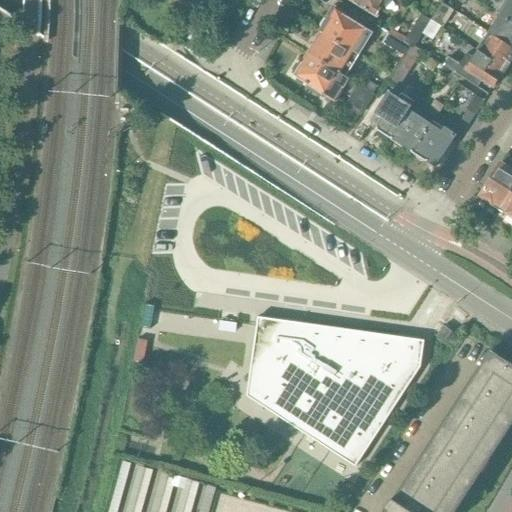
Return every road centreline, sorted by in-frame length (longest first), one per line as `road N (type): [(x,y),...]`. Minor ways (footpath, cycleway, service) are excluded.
road 1 (tertiary): [(413,257),(14,0)]
road 2 (track): [(154,166),(125,253),(65,511)]
road 3 (residential): [(270,0),(227,68),(443,210)]
road 4 (residential): [(511,104),(443,210)]
